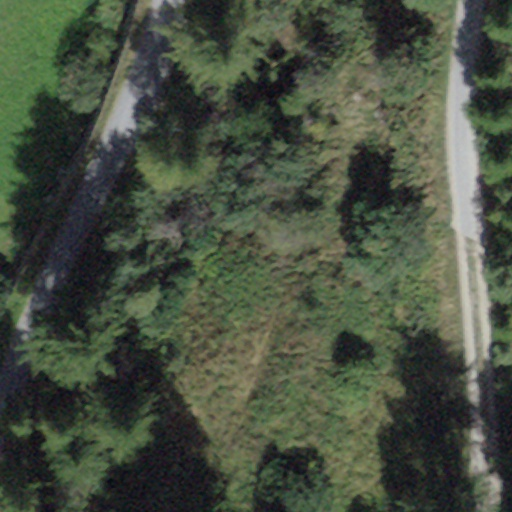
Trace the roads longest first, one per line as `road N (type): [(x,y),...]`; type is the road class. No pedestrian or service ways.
road 1 (track): [(467,39),(430,511)]
road 2 (unclassified): [(0,401),(162,0)]
